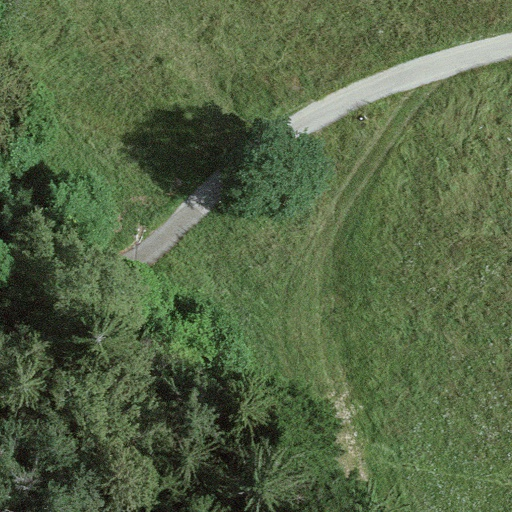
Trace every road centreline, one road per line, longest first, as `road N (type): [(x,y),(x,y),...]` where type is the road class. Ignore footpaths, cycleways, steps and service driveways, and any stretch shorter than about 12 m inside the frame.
road 1 (track): [(511,44),(342,102),(283,136),(164,139),(44,110),(0,69)]
road 2 (track): [(283,136),(177,223),(100,270),(51,294),(0,299)]
